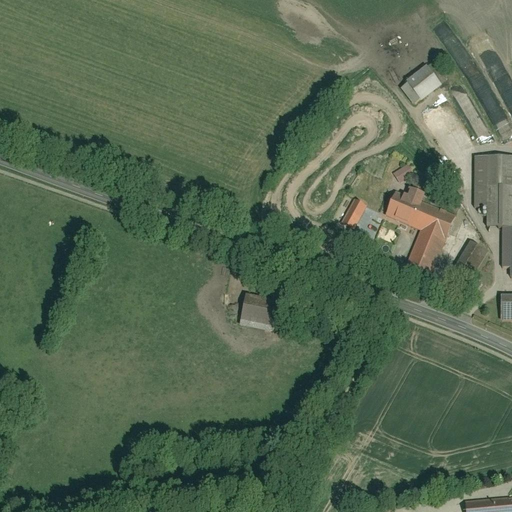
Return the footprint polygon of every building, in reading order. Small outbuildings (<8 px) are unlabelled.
[(407,83),(423,103),(443,86),(427,67),(407,83)] [(511,157),(474,157),(473,209),(487,209),(487,230),(509,230),(508,278),(511,278),(511,157)] [(405,164),(393,176),(401,184),(413,173),(405,164)] [(400,186),(387,219),(419,232),(406,264),(431,274),(444,242),(447,243),(460,211),(400,186)] [(353,201),(341,224),(357,232),(369,209),(353,201)] [(487,250),(471,242),(449,282),(464,290),(487,250)] [(511,297),(500,297),(501,322),(511,321),(511,297)] [(252,298),(247,325),(277,331),(282,303),(252,298)] [(511,511),(511,494),(466,495),(465,511),(511,511)]
